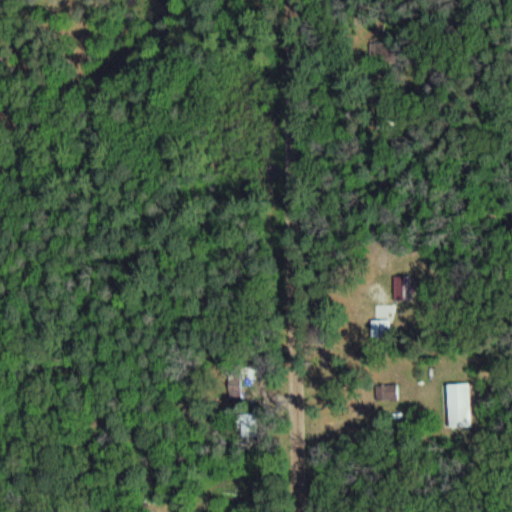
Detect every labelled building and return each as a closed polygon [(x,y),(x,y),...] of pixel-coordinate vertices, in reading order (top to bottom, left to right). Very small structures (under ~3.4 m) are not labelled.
[(382,129),(395,129),(395,100),(382,100),(382,129)] [(375,338),(392,338),(392,320),(375,320),(375,338)] [(476,427),(476,384),(452,384),(452,427),(476,427)] [(386,385),(386,400),(400,400),(400,385),(386,385)] [(260,414),(244,414),(244,437),(260,437),(260,414)]
